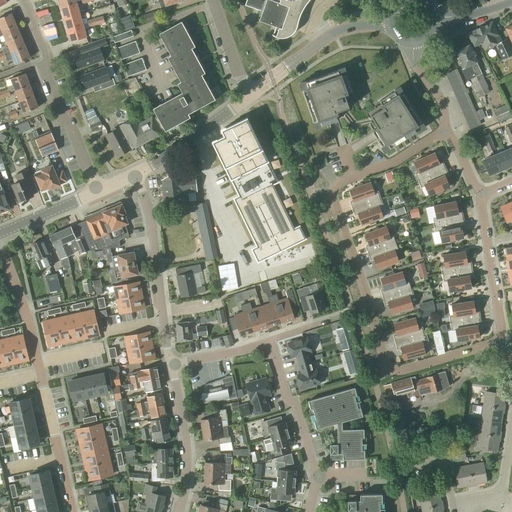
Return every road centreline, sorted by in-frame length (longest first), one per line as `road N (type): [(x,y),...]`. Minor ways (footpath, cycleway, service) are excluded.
road 1 (residential): [(445,128),(394,162),(329,187),(389,373),(498,336)]
road 2 (residential): [(70,511),(0,239)]
road 3 (residential): [(96,192),(47,78),(25,0)]
road 4 (residential): [(172,365),(148,211),(133,175)]
road 5 (tertiary): [(248,96),(332,33),(388,24)]
road 6 (residential): [(179,511),(185,447),(172,365)]
road 7 (residential): [(316,477),(269,340)]
road 8 (residential): [(498,336),(477,195)]
road 9 (tertiary): [(133,175),(248,96)]
